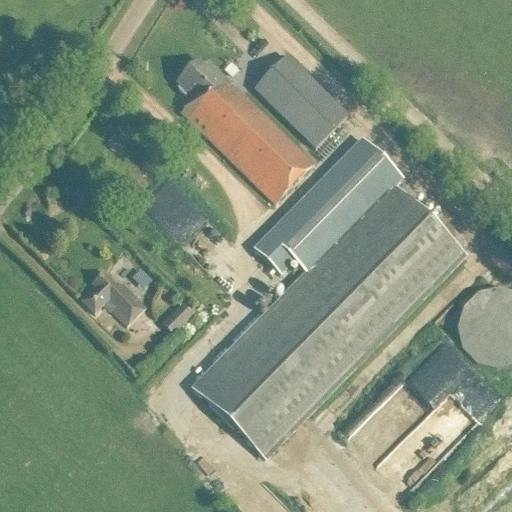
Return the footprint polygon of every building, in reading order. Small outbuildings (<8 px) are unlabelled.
[(313,156),(346,122),(285,64),(253,97),(313,156)] [(192,106),(179,119),(275,210),(314,171),(207,69),(203,73),(197,68),(176,90),(179,93),(177,95),(181,100),(187,104),(188,102),(192,106)] [(463,259),(393,192),(402,184),(361,143),(253,255),(280,282),(293,267),(306,279),(195,396),(267,465),(463,259)] [(103,277),(91,289),(93,292),(80,306),(93,320),(103,310),(125,332),(145,313),(122,290),(119,293),(103,277)] [(511,369),(511,299),(472,291),(458,358),(511,369)] [(171,340),(192,320),(181,309),(160,329),(171,340)] [(439,462),(502,402),(448,346),(420,372),(445,398),(410,432),(439,462)]
